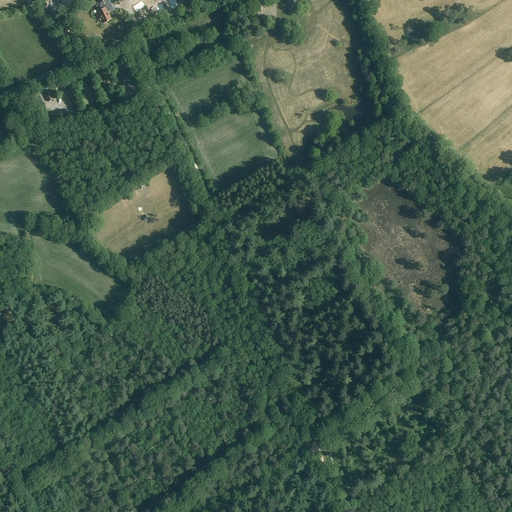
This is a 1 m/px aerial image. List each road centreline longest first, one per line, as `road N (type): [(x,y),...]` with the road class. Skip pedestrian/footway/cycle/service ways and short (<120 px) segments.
road 1 (track): [(262,333),(22,488)]
road 2 (track): [(511,277),(480,295),(456,332),(310,435)]
road 3 (track): [(203,207),(140,71)]
road 4 (track): [(135,61),(173,57),(273,18)]
road 5 (track): [(262,333),(203,207)]
road 6 (track): [(73,78),(110,129),(133,185)]
road 7 (track): [(511,306),(410,377)]
